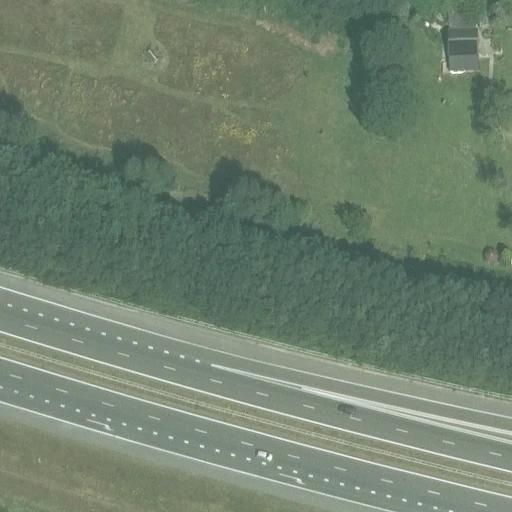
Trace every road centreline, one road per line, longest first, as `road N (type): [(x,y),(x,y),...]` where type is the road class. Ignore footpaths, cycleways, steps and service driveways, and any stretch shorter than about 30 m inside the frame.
road 1 (motorway): [(0,372),(477,505)]
road 2 (motorway): [(511,458),(209,381)]
road 3 (motorway): [(511,429),(209,381)]
road 4 (motorway): [(209,381),(0,319)]
